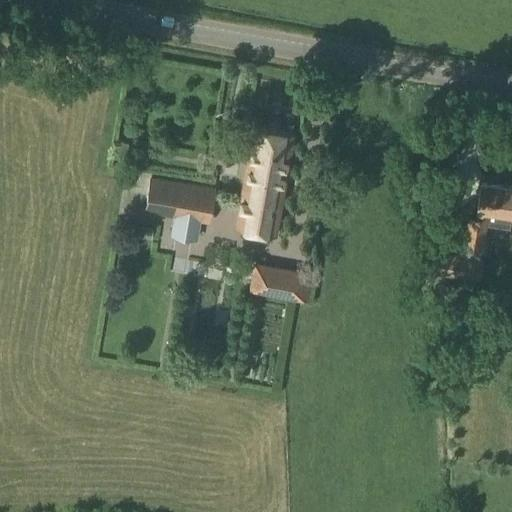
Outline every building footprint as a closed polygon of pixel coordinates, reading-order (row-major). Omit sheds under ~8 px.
[(253,128),(235,228),(274,235),(292,135),(253,128)] [(225,144),(222,164),(237,167),(241,146),(225,144)] [(149,177),(142,213),(208,224),(214,189),(149,177)] [(461,246),(467,247),(482,249),(487,211),(511,214),(511,203),(511,187),(479,183),(474,219),(465,218),(461,246)] [(447,236),(450,216),(437,214),(435,235),(447,236)] [(123,223),(121,231),(141,235),(143,227),(123,223)] [(467,247),(465,257),(481,260),(482,249),(467,247)] [(431,252),(428,274),(479,282),(482,260),(481,260),(465,257),(431,252)] [(260,266),(256,292),(305,301),(309,275),(260,266)] [(259,419),(264,398),(249,394),(244,415),(259,419)]
